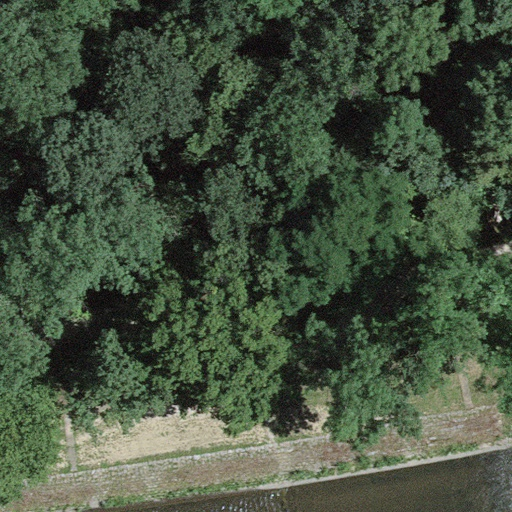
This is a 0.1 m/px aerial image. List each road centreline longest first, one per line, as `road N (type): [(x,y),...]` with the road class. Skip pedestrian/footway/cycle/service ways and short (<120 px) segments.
road 1 (track): [(0,336),(511,249)]
road 2 (track): [(436,262),(265,371)]
